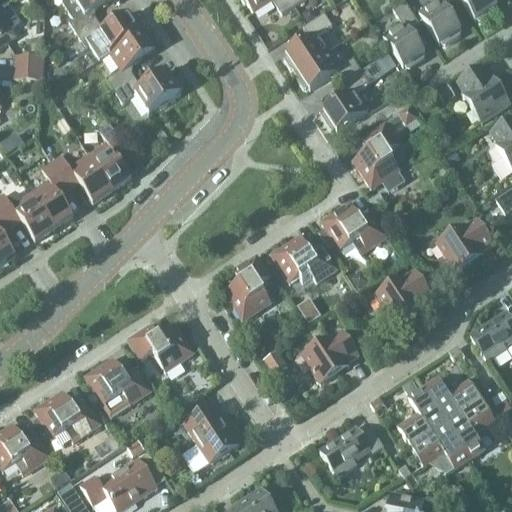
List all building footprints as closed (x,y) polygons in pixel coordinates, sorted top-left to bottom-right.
[(69,25),(77,38),(98,24),(92,14),(113,0),(72,0),(62,7),(72,23),(69,25)] [(295,10),(288,0),(240,0),(245,8),(247,6),(254,17),(273,4),(282,18),(295,10)] [(288,0),(295,10),(307,2),(305,0),(288,0)] [(435,0),(438,4),(419,17),(439,48),(441,46),(443,49),(446,50),(461,40),(461,37),(459,35),(461,33),(445,9),(455,3),(453,0),(435,0)] [(495,11),(497,10),(490,0),(459,0),(475,24),(477,23),(479,26),(482,26),(496,16),(497,14),(495,11)] [(383,40),(403,71),(405,70),(407,73),(410,73),(425,64),(425,61),(423,58),(425,57),(410,33),(420,26),(406,5),(393,13),(402,27),(383,40)] [(308,14),(302,18),(308,26),(316,21),(313,15),(308,14)] [(0,51),(17,41),(11,33),(0,15),(0,51)] [(295,77),(329,55),(318,39),(333,30),(324,17),(303,31),(310,41),(286,56),(287,58),(284,60),(284,63),(291,73),(293,74),(295,77)] [(130,20),(129,18),(105,34),(98,24),(77,38),(85,50),(89,47),(100,64),(110,57),(144,35),(142,32),(142,29),(135,19),(133,18),(130,20)] [(144,35),(110,57),(120,73),(106,82),(114,95),(136,81),(129,71),(153,55),(152,53),(155,52),(155,49),(148,38),(146,38),(144,35)] [(341,88),(362,74),(354,62),(340,71),(329,55),(295,77),(297,80),(297,82),(304,93),(306,93),(309,92),(310,93),(334,78),(341,88)] [(362,74),(370,86),(371,87),(396,71),(388,57),(362,74)] [(15,72),(43,73),(44,61),(16,59),(15,72)] [(485,68),(458,86),(465,97),(463,98),(482,127),(510,108),(485,68)] [(43,73),(15,72),(15,84),(43,84),(43,73)] [(362,74),(341,88),(347,97),(323,113),(324,115),(322,117),(321,120),(331,134),(333,135),(336,133),(337,135),(369,115),(356,95),(370,86),(362,74)] [(136,81),(114,95),(123,107),(137,98),(149,117),(160,110),(161,112),(169,107),(168,105),(180,97),(179,95),(182,93),(182,90),(173,76),(170,75),(167,77),(166,75),(142,91),(136,81)] [(447,90),(438,96),(444,106),(453,100),(447,90)] [(410,112),(400,118),(406,128),(417,122),(410,112)] [(511,122),(490,136),(497,147),(496,148),(511,173),(511,122)] [(385,128),(362,143),(370,154),(353,165),(372,193),(400,175),(388,155),(399,148),(385,128)] [(112,195),(131,183),(116,159),(126,152),(110,129),(100,136),(107,147),(89,159),(112,195)] [(169,142),(161,131),(149,139),(156,151),(169,142)] [(456,157),(448,162),(452,168),(460,163),(456,157)] [(0,175),(6,177),(11,162),(0,158),(0,175)] [(52,167),(68,190),(77,184),(93,208),(112,195),(89,159),(70,172),(62,160),(52,167)] [(68,190),(52,167),(42,174),(50,185),(31,197),(55,233),(74,221),(58,197),(68,190)] [(511,193),(496,204),(506,219),(511,215),(511,193)] [(35,246),(55,233),(31,197),(12,210),(5,198),(0,201),(0,213),(10,228),(20,222),(35,246)] [(488,206),(481,210),(484,215),(491,210),(488,206)] [(372,217),(361,224),(350,208),(322,227),(329,238),(336,248),(344,261),(356,254),(359,259),(387,240),(372,217)] [(0,269),(16,259),(0,234),(10,228),(0,213),(0,269)] [(437,247),(455,276),(495,250),(477,223),(466,230),(465,228),(437,247)] [(329,238),(322,242),(329,252),(336,248),(329,238)] [(310,257),(300,241),(272,260),(290,288),(309,275),(317,287),(337,273),(322,250),(310,257)] [(270,280),(257,260),(233,275),(241,286),(225,297),(243,325),(271,307),(259,288),(270,280)] [(404,280),(375,299),(394,328),(423,309),(421,307),(432,300),(416,275),(405,282),(404,280)] [(358,278),(351,282),(357,291),(367,285),(362,278),(358,278)] [(277,286),(270,290),(277,300),(283,296),(277,286)] [(507,316),(470,340),(487,366),(507,353),(504,349),(511,344),(511,321),(511,322),(507,316)] [(159,340),(152,329),(128,344),(142,364),(153,357),(166,376),(194,358),(175,329),(159,340)] [(247,333),(241,336),(246,344),(252,340),(247,333)] [(332,342),(331,340),(302,359),(321,388),(350,369),(348,367),(359,360),(343,335),(332,342)] [(459,350),(449,356),(454,363),(463,357),(459,350)] [(274,357),(264,363),(275,380),(285,374),(274,357)] [(151,395),(136,372),(124,379),(114,363),(85,382),(95,396),(99,402),(111,421),(151,395)] [(423,392),(446,428),(482,405),(469,385),(449,399),(438,382),(423,392)] [(411,386),(402,392),(408,402),(418,396),(411,386)] [(446,428),(423,392),(418,396),(408,402),(419,418),(398,432),(411,451),(446,428)] [(85,405),(74,412),(63,396),(35,415),(40,421),(48,435),(54,443),(73,430),(80,442),(101,428),(85,405)] [(95,396),(90,399),(94,405),(99,402),(95,396)] [(502,396),(492,403),(497,409),(507,403),(502,396)] [(370,408),(375,415),(384,408),(380,401),(370,408)] [(446,428),(470,463),(485,454),(474,438),(495,424),(482,405),(446,428)] [(194,421),(188,411),(178,418),(210,467),(239,448),(213,409),(194,421)] [(40,421),(34,425),(43,438),(48,435),(40,421)] [(470,463),(446,428),(411,451),(423,471),(444,457),(455,473),(470,463)] [(24,445),(13,429),(0,437),(0,470),(3,476),(23,463),(30,475),(51,461),(35,438),(24,445)] [(374,458),(384,451),(371,431),(361,438),(357,431),(320,455),(337,482),(357,469),(354,465),(371,454),(374,458)] [(113,439),(106,444),(114,456),(121,451),(113,439)] [(138,444),(127,452),(132,460),(144,453),(138,444)] [(139,463),(100,489),(95,481),(81,491),(93,510),(107,501),(113,511),(127,511),(158,492),(139,463)] [(406,469),(399,474),(405,483),(412,479),(406,469)] [(0,499),(0,501),(6,511),(11,511),(22,505),(14,491),(0,499)] [(245,505),(235,511),(275,511),(262,491),(244,503),(245,505)] [(422,511),(424,504),(391,497),(387,511),(422,511)]
